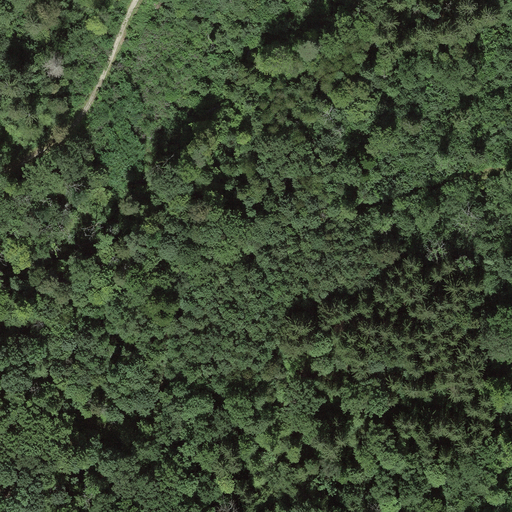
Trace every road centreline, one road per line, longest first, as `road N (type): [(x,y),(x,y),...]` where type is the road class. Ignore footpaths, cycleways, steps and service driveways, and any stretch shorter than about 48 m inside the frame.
road 1 (track): [(0,322),(30,332),(52,352),(96,422),(130,425),(163,394),(168,315),(212,267),(419,188),(511,169)]
road 2 (track): [(136,0),(75,121),(0,170)]
